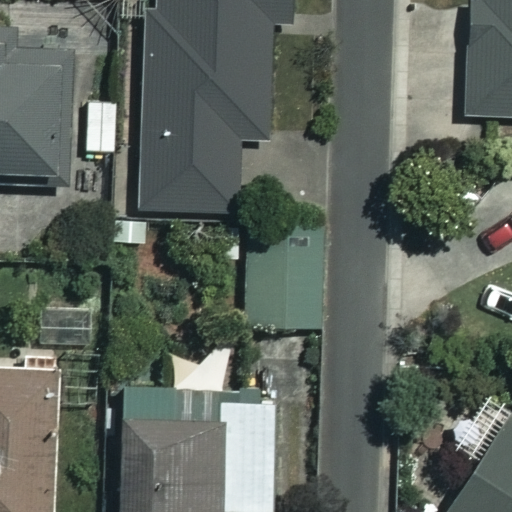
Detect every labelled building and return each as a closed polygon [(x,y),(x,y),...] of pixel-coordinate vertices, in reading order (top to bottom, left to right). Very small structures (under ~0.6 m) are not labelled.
[(268,0),(141,0),(131,203),(225,208),(229,137),(261,139),(268,0)] [(511,0),(471,0),(472,2),(459,2),(458,114),(511,114),(511,0)] [(3,49),(3,23),(0,23),(0,171),(56,173),(58,50),(3,49)] [(308,225),(233,231),(241,329),(316,323),(308,225)] [(37,511),(44,371),(0,369),(0,511),(37,511)] [(265,511),(266,395),(110,394),(108,511),(265,511)] [(511,511),(511,428),(495,418),(439,511),(511,511)]
